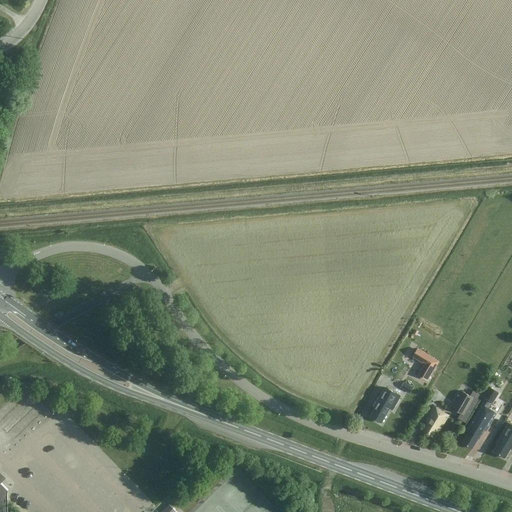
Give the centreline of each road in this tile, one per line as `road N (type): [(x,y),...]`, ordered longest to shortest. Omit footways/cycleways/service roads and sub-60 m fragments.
road 1 (unclassified): [(511,486),(305,421),(255,395),(214,360),(147,274),(117,252),(64,245),(0,285)]
road 2 (primary): [(460,511),(190,412)]
road 3 (primary): [(190,412),(80,354),(0,298)]
road 4 (primary): [(0,315),(71,368),(190,412)]
